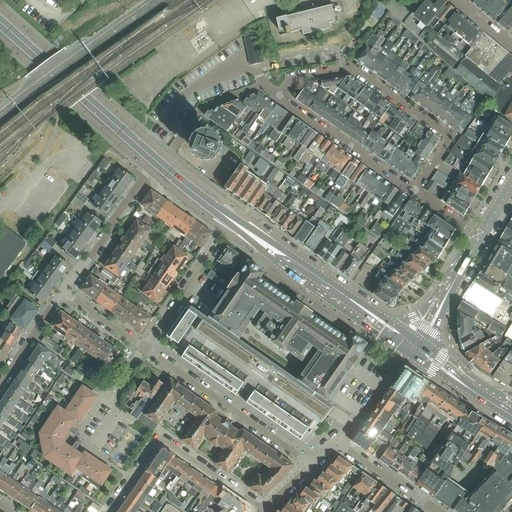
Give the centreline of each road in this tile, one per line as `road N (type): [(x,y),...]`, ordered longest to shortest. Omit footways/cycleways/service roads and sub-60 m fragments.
road 1 (secondary): [(413,347),(188,188),(0,19)]
road 2 (residential): [(413,190),(450,137),(352,69),(262,82)]
road 3 (residential): [(109,511),(165,440),(262,509)]
road 4 (residential): [(312,464),(143,349)]
road 5 (residential): [(413,190),(262,82)]
road 6 (residential): [(62,293),(139,184)]
road 7 (unclassified): [(413,347),(479,236)]
